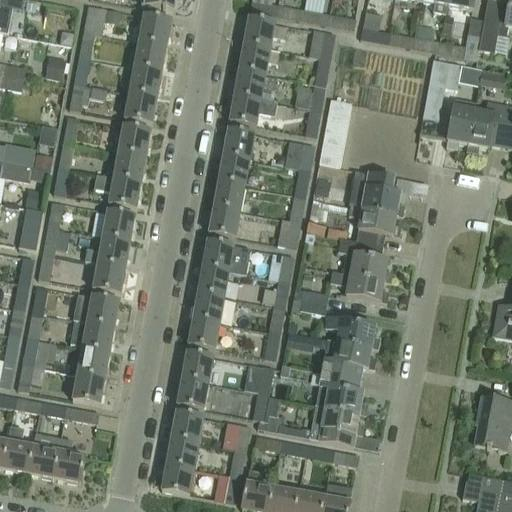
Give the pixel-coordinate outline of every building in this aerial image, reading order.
[(0,0),(0,10),(22,15),(24,3),(6,0),(0,0)] [(141,0),(139,9),(162,13),(162,16),(165,16),(165,14),(173,15),(175,0),(141,0)] [(252,0),(249,16),(275,21),(278,10),(271,8),(272,0),(252,0)] [(446,10),(447,0),(421,0),(420,5),(434,8),(432,16),(445,18),(446,10)] [(474,0),(447,0),(446,10),(472,15),(474,0)] [(504,41),(506,30),(511,31),(511,1),(511,0),(510,0),(509,9),(503,8),(503,7),(487,4),(483,25),(477,54),(492,57),(495,40),(504,41)] [(93,38),(93,39),(101,41),(106,14),(98,13),(86,10),(81,36),(93,38)] [(303,14),(278,10),(275,21),(301,26),(303,14)] [(329,19),(303,14),(301,26),(327,30),(329,19)] [(365,17),(362,33),(360,43),(386,48),(387,37),(378,36),(380,20),(365,17)] [(355,24),(329,19),(327,30),(353,35),(355,24)] [(143,21),(138,47),(166,52),(171,26),(143,21)] [(269,54),(271,42),(284,44),(287,32),(273,29),(274,28),(248,24),(243,49),(269,54)] [(415,29),(413,42),(411,53),(437,58),(439,47),(432,45),(434,33),(415,29)] [(317,63),(329,65),(333,39),(311,35),(307,61),(317,63)] [(81,36),(77,62),(88,64),(93,39),(93,38),(81,36)] [(413,42),(387,37),(386,48),(411,53),(413,42)] [(464,51),(439,47),(437,58),(474,64),(479,42),(466,39),(464,51)] [(161,78),(166,52),(138,47),(133,73),(161,78)] [(266,67),(277,69),(279,56),(269,54),(243,49),(239,75),(264,80),(266,67)] [(66,64),(49,61),(44,82),(62,86),(66,64)] [(88,64),(77,62),(72,88),(84,90),(88,64)] [(329,65),(317,63),(313,89),(306,87),(306,88),(324,91),(329,65)] [(443,92),(444,92),(455,94),(460,70),(433,65),(422,123),(437,126),(443,92)] [(0,68),(0,80),(23,84),(30,86),(32,74),(0,68)] [(133,73),(128,98),(157,104),(161,78),(133,73)] [(262,92),(275,95),(277,83),(264,80),(239,75),(234,101),(259,106),(260,104),(262,92)] [(23,84),(0,80),(0,92),(20,96),(23,84)] [(84,90),(72,88),(67,113),(80,116),(82,108),(88,110),(89,103),(105,105),(107,94),(84,90)] [(308,115),(319,117),(324,91),(306,88),(301,113),(308,114),(308,115)] [(152,129),(157,104),(128,98),(124,124),(152,129)] [(257,118),(274,122),(277,108),(260,104),(259,106),(234,101),(229,127),(254,132),(257,118)] [(349,119),(351,108),(329,104),(327,115),(349,119)] [(453,111),(449,133),(445,153),(453,154),(454,147),(467,150),(468,150),(474,115),(475,107),(466,105),(464,113),(453,111)] [(511,153),(511,113),(488,109),(489,107),(488,107),(486,117),(474,115),(468,150),(467,150),(466,157),(473,158),(474,152),(488,154),(489,149),(511,153)] [(319,117),(308,115),(303,140),(315,142),(319,117)] [(347,130),(349,119),(327,115),(325,126),(347,130)] [(61,147),(73,149),(78,124),(66,122),(61,147)] [(345,141),(347,130),(325,126),(323,137),(345,141)] [(150,137),(122,131),(117,157),(146,163),(150,137)] [(228,135),(223,161),(249,166),(254,140),(228,135)] [(343,151),(345,141),(323,137),(321,147),(343,151)] [(73,149),(61,147),(56,173),(68,175),(73,149)] [(302,147),(297,175),(308,177),(313,149),(302,147)] [(341,162),(343,151),(321,147),(319,157),(341,162)] [(2,165),(31,171),(33,160),(4,154),(2,165)] [(112,183),(141,189),(146,163),(117,157),(112,183)] [(319,157),(317,168),(339,172),(341,162),(319,157)] [(218,187),(244,192),(249,166),(223,161),(218,187)] [(31,172),(31,171),(2,165),(2,166),(0,165),(0,208),(1,209),(6,182),(27,187),(28,182),(35,184),(37,174),(31,172)] [(68,175),(56,173),(52,198),(64,200),(68,175)] [(107,209),(136,215),(141,189),(112,183),(96,179),(94,194),(109,197),(107,209)] [(349,211),(349,212),(395,221),(402,222),(404,211),(398,210),(400,200),(390,198),(393,183),(368,179),(361,213),(349,211)] [(296,183),(292,201),(294,201),(303,203),(307,185),(296,183)] [(218,187),(213,213),(239,217),(244,192),(218,187)] [(46,232),(58,234),(62,208),(50,206),(46,232)] [(291,208),(288,226),(299,229),(302,210),(291,208)] [(359,223),(357,235),(355,246),(340,243),(340,245),(382,253),(385,240),(398,243),(400,235),(393,233),(395,221),(349,212),(348,221),(359,223)] [(40,229),(42,216),(26,213),(24,226),(33,227),(40,229)] [(208,239),(228,242),(234,243),(239,217),(213,213),(208,239)] [(135,222),(115,218),(106,216),(102,242),(130,248),(135,222)] [(281,225),(277,251),(283,252),(294,254),(299,229),(288,226),(281,225)] [(58,234),(46,232),(41,258),(53,260),(58,234)] [(313,239),(305,237),(303,248),(311,249),(313,239)] [(97,268),(125,273),(130,248),(102,242),(99,256),(88,253),(85,265),(97,268)] [(380,265),(382,253),(340,245),(338,256),(346,258),(342,278),(383,287),(390,288),(391,281),(385,280),(388,266),(380,265)] [(207,246),(202,272),(228,277),(233,251),(207,246)] [(53,260),(41,258),(37,284),(48,286),(53,260)] [(277,286),(288,288),(292,263),(282,261),(277,286)] [(21,262),(16,288),(28,290),(33,264),(21,262)] [(120,299),(125,273),(97,268),(92,294),(120,299)] [(228,277),(202,272),(197,298),(224,303),(228,277)] [(381,300),(383,287),(342,278),(332,276),(329,288),(346,292),(344,301),(386,309),(388,301),(381,300)] [(272,312),(283,314),(288,288),(277,286),(272,312)] [(11,314),(23,316),(28,290),(16,288),(11,314)] [(30,317),(42,319),(47,294),(35,291),(30,317)] [(304,295),(302,305),(325,310),(327,300),(304,295)] [(197,298),(193,324),(219,329),(224,303),(197,298)] [(118,307),(80,299),(74,327),(114,332),(118,307)] [(325,310),(302,305),(300,315),(323,320),(325,310)] [(492,341),(511,344),(511,312),(498,310),(492,341)] [(283,314),(272,312),(268,338),(278,340),(283,314)] [(7,340),(19,342),(23,316),(11,314),(7,340)] [(42,319),(30,317),(25,343),(37,345),(37,344),(42,319)] [(374,332),(355,328),(327,323),(325,334),(338,336),(336,347),(371,353),(378,354),(379,347),(372,345),(374,332)] [(214,355),(219,329),(193,324),(188,350),(214,355)] [(109,358),(114,332),(74,327),(69,350),(81,352),(81,353),(109,358)] [(314,342),(295,339),(287,337),(285,351),(311,356),(312,351),(314,342)] [(268,338),(263,363),(263,364),(273,366),(278,340),(268,338)] [(19,342),(7,340),(2,365),(14,368),(19,342)] [(57,348),(37,344),(37,345),(25,343),(21,369),(45,373),(47,366),(53,367),(57,348)] [(321,377),(359,384),(361,372),(374,375),(375,367),(368,366),(371,353),(336,347),(327,345),(321,377)] [(81,353),(77,379),(105,384),(109,358),(81,353)] [(186,358),(182,384),(208,389),(213,363),(186,358)] [(14,368),(2,365),(0,375),(0,391),(9,393),(14,368)] [(45,373),(21,369),(16,395),(28,397),(30,387),(42,389),(45,373)] [(288,381),(290,371),(281,369),(280,375),(279,380),(288,381)] [(256,396),(256,398),(267,400),(272,374),(260,372),(260,377),(252,376),(249,396),(256,396)] [(359,384),(321,377),(315,411),(358,419),(365,421),(366,413),(360,412),(362,398),(357,397),(359,384)] [(72,405),(100,410),(105,384),(77,379),(72,405)] [(177,410),(203,415),(208,389),(182,384),(177,410)] [(267,400),(256,398),(251,424),(262,426),(267,400)] [(0,410),(13,413),(15,402),(0,399),(0,410)] [(504,456),(511,410),(511,407),(481,401),(476,430),(478,430),(474,449),(490,452),(490,454),(504,456)] [(41,407),(15,402),(13,413),(39,418),(41,407)] [(39,418),(65,423),(67,412),(41,407),(39,418)] [(358,419),(315,411),(310,444),(353,452),(355,440),(361,441),(363,433),(356,432),(358,419)] [(98,418),(67,412),(65,423),(96,429),(98,418)] [(199,449),(203,423),(175,418),(170,444),(199,449)] [(7,447),(2,475),(28,479),(33,451),(32,451),(20,449),(23,435),(21,434),(22,427),(11,425),(7,447)] [(239,429),(234,455),(245,457),(251,431),(239,429)] [(33,451),(28,479),(53,484),(61,443),(35,438),(32,451),(33,451)] [(279,457),(281,445),(255,440),(252,451),(279,457)] [(61,443),(53,484),(79,489),(84,461),(70,458),(72,445),(61,443)] [(170,444),(166,470),(194,475),(199,449),(170,444)] [(279,457),(305,462),(307,450),(281,445),(279,457)] [(305,462),(331,467),(333,456),(307,450),(305,462)] [(234,455),(229,481),(240,483),(245,457),(234,455)] [(333,456),(331,467),(356,472),(359,461),(333,456)] [(166,470),(161,496),(189,501),(194,475),(166,470)] [(241,511),(268,511),(272,492),(260,490),(263,476),(249,473),(241,511)] [(511,511),(511,498),(507,497),(509,486),(503,485),(468,479),(467,486),(465,486),(462,504),(477,507),(476,511),(511,511)] [(224,507),(235,509),(240,483),(229,481),(224,507)] [(295,511),(298,497),(272,492),(268,511),(295,511)] [(295,511),(322,511),(324,502),(298,497),(295,511)] [(324,502),(322,511),(348,511),(350,507),(324,502)]
